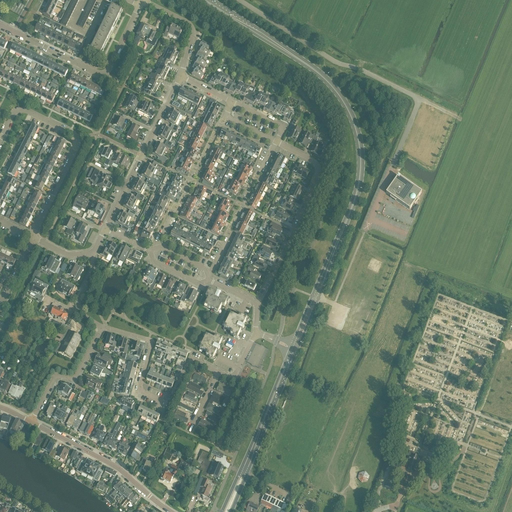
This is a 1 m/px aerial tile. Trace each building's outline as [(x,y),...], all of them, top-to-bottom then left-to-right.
[(53,12),(56,7),(48,3),(46,9),(53,12)] [(100,55),(122,11),(112,6),(97,37),(96,37),(92,46),(91,45),(89,49),(88,50),(89,50),(87,52),(93,55),(94,52),(100,55)] [(50,18),(53,12),(46,9),(43,14),(50,18)] [(140,27),(136,34),(144,38),(145,36),(148,37),(147,40),(146,42),(150,44),(151,42),(152,42),(156,33),(152,30),(151,31),(148,29),(149,27),(142,23),(140,27)] [(40,34),(44,26),(38,24),(35,31),(40,34)] [(174,37),(178,28),(172,25),(171,29),(168,28),(164,36),(167,37),(169,34),(174,37)] [(46,37),(49,29),(44,26),(40,34),(46,37)] [(180,44),(184,36),(181,34),(183,31),(178,28),(174,37),(179,39),(177,42),(180,44)] [(51,39),(55,32),(49,29),(46,37),(51,39)] [(57,42),(60,35),(55,32),(51,39),(57,42)] [(62,45),(66,37),(60,35),(57,42),(62,45)] [(68,47),(72,40),(66,37),(62,45),(68,47)] [(74,50),(77,43),(72,40),(68,47),(74,50)] [(208,58),(210,54),(208,52),(210,47),(200,42),(197,48),(200,51),(198,53),(207,58),(208,58)] [(80,53),(83,46),(77,43),(74,50),(80,53)] [(16,53),(19,47),(14,44),(11,51),(16,53)] [(165,54),(176,59),(179,54),(175,52),(177,49),(169,46),(165,54)] [(21,56),(24,50),(19,47),(16,53),(21,56)] [(27,59),(30,52),(24,50),(21,56),(27,59)] [(32,61),(35,55),(30,52),(27,59),(32,61)] [(204,69),(206,65),(205,62),(207,58),(198,53),(197,53),(194,58),(196,61),(195,64),(200,67),(204,69)] [(174,65),(176,59),(165,54),(162,59),(161,58),(159,61),(167,65),(169,62),(174,65)] [(37,64),(41,58),(35,55),(32,61),(37,64)] [(43,67),(46,60),(41,58),(37,64),(43,67)] [(48,69),(51,63),(46,60),(43,67),(48,69)] [(167,75),(169,70),(166,68),(167,65),(159,61),(158,64),(161,66),(158,71),(167,75)] [(54,72),(57,66),(51,63),(48,69),(54,72)] [(201,80),(203,76),(202,73),(204,69),(200,67),(195,64),(194,63),(191,69),(193,72),(192,75),(201,80)] [(59,75),(62,68),(57,66),(54,72),(59,75)] [(65,77),(68,71),(62,68),(59,75),(65,77)] [(150,77),(158,80),(159,78),(164,80),(167,75),(158,71),(157,74),(155,73),(154,75),(151,73),(150,77)] [(9,82),(12,75),(6,73),(3,79),(9,82)] [(224,76),(220,74),(218,76),(215,74),(213,79),(211,78),(208,83),(214,86),(217,84),(220,85),(224,76)] [(14,84),(17,78),(12,75),(9,82),(14,84)] [(75,84),(78,77),(73,75),(70,81),(75,84)] [(20,87),(23,81),(23,79),(18,76),(17,78),(14,84),(20,87)] [(228,93),(233,83),(229,81),(229,78),(224,76),(220,85),(223,87),(223,91),(228,93)] [(81,86),(84,80),(78,77),(75,84),(81,86)] [(157,90),(160,85),(156,83),(158,80),(150,77),(148,80),(151,81),(149,86),(157,90)] [(86,89),(89,83),(84,80),(81,86),(86,89)] [(25,90),(28,83),(23,81),(20,87),(25,90)] [(30,92),(33,86),(28,83),(25,90),(30,92)] [(91,92),(94,85),(89,83),(86,89),(91,92)] [(238,85),(233,83),(228,93),(234,96),(237,94),(240,95),(244,86),(240,84),(238,85)] [(97,94),(100,88),(94,85),(91,92),(97,94)] [(157,90),(149,86),(147,85),(144,90),(143,90),(142,93),(150,97),(151,94),(155,96),(157,90)] [(36,95),(39,89),(33,86),(30,92),(36,95)] [(248,88),(244,86),(240,95),(242,97),(243,100),(248,103),(253,93),(255,89),(251,87),(248,88)] [(101,99),(102,97),(105,91),(100,88),(97,94),(100,96),(98,98),(101,99)] [(183,99),(187,92),(185,90),(185,89),(182,88),(178,97),(183,99)] [(41,98),(44,91),(39,89),(36,95),(41,98)] [(46,100),(50,94),(44,91),(41,98),(46,100)] [(192,93),(189,92),(189,93),(187,92),(183,99),(188,102),(192,93)] [(193,104),(196,96),(194,95),(195,94),(192,93),(188,102),(193,104)] [(258,95),(253,93),(248,103),(254,106),(257,104),(260,105),(264,96),(260,94),(258,95)] [(52,103),(55,97),(50,94),(46,100),(52,103)] [(202,98),(199,96),(199,97),(196,96),(193,104),(197,107),(202,98)] [(268,113),(273,103),(269,101),(268,98),(264,96),(260,105),(262,106),(263,110),(268,113)] [(134,112),(138,104),(135,103),(137,100),(131,97),(129,97),(129,100),(127,104),(124,106),(125,108),(134,112)] [(212,100),(211,99),(209,103),(212,104),(210,109),(218,113),(219,111),(220,111),(221,109),(215,105),(216,102),(214,101),(212,100)] [(63,109),(66,103),(60,100),(57,107),(63,109)] [(68,112),(71,106),(66,103),(63,109),(68,112)] [(149,106),(143,103),(142,104),(140,103),(135,112),(138,114),(139,112),(144,115),(149,106)] [(278,105),(273,103),(268,113),(274,116),(277,114),(279,115),(284,106),(280,104),(278,105)] [(73,115),(77,108),(71,106),(68,112),(73,115)] [(151,120),(156,111),(153,110),(154,108),(149,106),(144,115),(149,117),(148,119),(151,120)] [(288,123),(293,113),(288,110),(288,108),(284,106),(279,115),(282,116),(282,120),(288,123)] [(79,117),(82,111),(77,108),(73,115),(79,117)] [(216,118),(218,116),(217,115),(218,113),(210,109),(207,114),(216,118)] [(178,113),(171,110),(169,116),(178,120),(180,115),(185,117),(186,114),(179,111),(178,113)] [(84,120),(87,113),(82,111),(79,117),(84,120)] [(89,111),(87,113),(84,120),(90,123),(93,116),(94,114),(92,112),(89,111)] [(215,121),(216,118),(207,114),(206,113),(205,115),(206,116),(205,119),(213,123),(214,121),(215,121)] [(178,130),(179,127),(175,125),(178,120),(169,116),(166,121),(172,124),(171,127),(178,130)] [(122,133),(126,125),(123,123),(124,121),(117,118),(114,126),(117,127),(115,130),(122,133)] [(212,128),(213,125),(212,125),(213,123),(205,119),(203,124),(212,128)] [(295,142),(301,131),(294,128),(297,121),(294,120),(291,125),(288,133),(290,134),(288,138),(295,142)] [(199,124),(196,123),(194,128),(196,129),(204,133),(207,128),(199,124)] [(35,134),(38,128),(32,125),(29,131),(35,134)] [(128,137),(136,141),(139,136),(136,134),(139,128),(133,126),(131,130),(130,130),(127,136),(128,137)] [(163,126),(161,132),(170,136),(172,137),(174,134),(177,133),(178,130),(171,127),(170,129),(163,126)] [(202,137),(204,133),(196,129),(194,134),(202,137)] [(228,132),(223,130),(222,131),(220,130),(217,137),(219,138),(224,140),(228,132)] [(33,139),(35,134),(29,131),(26,136),(33,139)] [(167,141),(165,144),(171,147),(173,144),(169,142),(172,137),(170,136),(161,132),(158,137),(167,141)] [(199,142),(202,137),(194,134),(191,132),(189,137),(191,138),(199,142)] [(228,145),(229,143),(233,135),(228,132),(224,140),(223,143),(228,145)] [(311,136),(304,133),(299,144),(306,147),(308,143),(311,144),(315,137),(312,135),(311,136)] [(234,145),(238,137),(233,135),(229,143),(234,145)] [(30,145),(33,139),(26,136),(24,142),(30,145)] [(238,147),(242,140),(238,137),(234,145),(238,147)] [(321,156),(323,150),(321,149),(324,144),(317,140),(318,138),(315,137),(311,144),(314,146),(311,152),(318,155),(321,156)] [(63,148),(65,142),(56,138),(54,143),(56,144),(63,148)] [(197,147),(199,142),(191,138),(189,143),(197,147)] [(243,150),(247,142),(242,140),(238,147),(243,150)] [(27,150),(30,145),(24,142),(21,147),(27,150)] [(248,152),(252,144),(247,142),(243,150),(248,152)] [(164,147),(158,143),(155,149),(164,153),(167,148),(171,150),(172,147),(171,147),(165,144),(164,147)] [(195,152),(197,147),(189,143),(187,148),(190,150),(195,152)] [(60,153),(63,148),(56,144),(54,150),(60,153)] [(253,155),(257,147),(252,144),(248,152),(253,155)] [(25,155),(27,150),(21,147),(18,152),(25,155)] [(258,157),(262,149),(257,147),(253,155),(258,157)] [(54,150),(51,149),(48,154),(51,155),(57,158),(60,153),(54,150)] [(112,152),(105,149),(104,149),(103,152),(102,152),(101,154),(102,155),(101,157),(107,159),(104,165),(108,167),(108,166),(113,157),(111,156),(112,153),(112,152)] [(165,164),(168,159),(163,156),(164,153),(155,149),(152,154),(159,157),(157,160),(165,164)] [(219,158),(221,159),(224,154),(213,149),(211,154),(219,158)] [(190,150),(187,154),(195,158),(198,153),(195,152),(190,150)] [(22,161),(25,156),(25,155),(18,152),(16,158),(22,161)] [(193,163),(195,158),(187,154),(185,159),(193,163)] [(216,163),(219,158),(211,154),(208,159),(216,163)] [(283,164),(286,159),(277,154),(275,159),(283,164)] [(55,164),(57,158),(51,155),(48,161),(55,164)] [(119,165),(123,157),(117,155),(116,157),(113,156),(113,157),(108,166),(111,167),(113,164),(118,167),(119,165)] [(127,169),(130,164),(127,163),(128,160),(123,157),(119,165),(127,169)] [(19,166),(22,161),(16,158),(13,163),(19,166)] [(191,168),(193,163),(185,159),(183,164),(191,168)] [(214,168),(216,163),(208,159),(206,164),(214,168)] [(281,169),(283,164),(275,159),(272,164),(281,169)] [(52,169),(55,164),(48,161),(46,166),(52,169)] [(17,172),(19,166),(13,163),(10,168),(17,172)] [(157,167),(158,165),(152,163),(150,166),(147,165),(144,170),(153,175),(156,170),(160,172),(162,169),(157,167)] [(188,173),(191,168),(183,164),(180,169),(179,169),(178,169),(177,169),(177,170),(176,171),(184,175),(185,172),(188,173)] [(211,172),(212,172),(214,168),(206,164),(204,169),(207,170),(211,172)] [(278,173),(281,169),(272,164),(270,169),(278,173)] [(303,167),(297,164),(296,166),(296,165),(292,173),(298,175),(297,176),(300,178),(301,177),(306,179),(309,172),(302,169),(303,167)] [(250,173),(252,168),(245,165),(242,169),(250,173)] [(49,175),(52,169),(46,166),(43,172),(49,175)] [(14,177),(17,172),(10,168),(7,174),(14,177)] [(96,187),(96,185),(100,179),(97,178),(97,177),(99,173),(92,169),(87,178),(90,180),(90,181),(90,182),(93,183),(92,185),(96,187)] [(248,178),(250,173),(242,169),(240,174),(248,178)] [(276,178),(278,173),(270,169),(267,174),(276,178)] [(148,179),(147,181),(154,185),(154,184),(154,183),(156,180),(152,178),(153,175),(144,170),(142,176),(148,179)] [(207,170),(204,175),(212,179),(215,174),(212,172),(211,172),(207,170)] [(43,172),(40,171),(38,176),(40,177),(47,180),(49,175),(43,172)] [(28,184),(29,181),(32,176),(33,173),(30,172),(25,183),(28,184)] [(231,177),(232,176),(228,174),(226,173),(225,176),(224,179),(223,179),(222,182),(224,183),(225,180),(226,178),(228,179),(229,176),(231,177)] [(175,178),(172,183),(180,186),(181,184),(182,185),(184,182),(182,181),(184,178),(175,174),(174,177),(175,178)] [(245,182),(248,178),(240,174),(238,179),(245,182)] [(276,184),(276,183),(277,183),(277,182),(276,181),(277,179),(276,179),(276,178),(267,174),(265,179),(276,184)] [(211,188),(212,187),(212,186),(212,185),(211,185),(211,184),(210,184),(212,179),(204,175),(202,180),(204,181),(202,184),(211,188)] [(112,180),(105,176),(103,179),(100,178),(100,179),(96,185),(103,188),(103,186),(110,189),(112,184),(110,184),(112,180)] [(413,204),(415,205),(419,199),(418,198),(422,193),(398,176),(386,193),(410,210),(413,204)] [(44,185),(47,180),(40,177),(38,182),(44,185)] [(14,188),(16,182),(8,178),(5,183),(11,186),(11,187),(14,188)] [(243,187),(245,182),(238,179),(236,183),(241,186),(240,186),(243,187)] [(273,189),(276,184),(265,179),(263,184),(273,189)] [(146,184),(137,180),(134,185),(143,190),(146,184),(152,188),(154,185),(147,181),(146,184)] [(301,193),(303,189),(301,188),(303,185),(292,180),(291,183),(295,185),(289,196),(297,200),(297,199),(298,199),(299,196),(300,193),(301,193)] [(238,190),(240,186),(241,186),(236,183),(233,181),(231,187),(238,190)] [(41,191),(44,185),(38,182),(35,188),(41,191)] [(9,192),(11,187),(11,186),(5,183),(2,189),(9,192)] [(179,192),(180,190),(179,189),(180,186),(172,183),(170,188),(179,192)] [(264,192),(266,187),(258,183),(256,188),(264,192)] [(143,200),(145,197),(141,195),(143,190),(134,185),(131,191),(138,194),(137,196),(143,200)] [(213,193),(201,187),(199,190),(198,189),(195,194),(203,198),(205,193),(211,196),(213,193)] [(236,195),(238,190),(231,187),(228,191),(236,195)] [(177,195),(179,192),(170,188),(168,192),(175,196),(176,194),(177,195)] [(261,197),(264,192),(256,188),(253,193),(261,197)] [(0,194),(6,197),(9,192),(2,189),(0,193),(0,194)] [(39,200),(42,195),(35,191),(32,197),(39,200)] [(174,202),(175,199),(174,198),(175,196),(168,192),(165,197),(174,202)] [(259,202),(261,197),(253,193),(251,198),(259,202)] [(204,204),(205,202),(202,200),(203,198),(195,194),(193,198),(193,199),(201,203),(204,204)] [(82,197),(79,195),(72,209),(74,207),(81,210),(82,209),(85,210),(84,212),(89,203),(85,201),(86,199),(84,198),(85,198),(84,197),(84,198),(82,197),(83,197),(82,196),(82,197)] [(32,197),(30,196),(27,202),(30,203),(30,202),(36,206),(39,200),(32,197)] [(135,199),(129,196),(126,201),(135,206),(138,201),(142,203),(143,200),(137,196),(135,199)] [(168,204),(170,201),(161,197),(159,202),(166,206),(167,203),(168,204)] [(199,205),(201,203),(193,199),(193,198),(190,197),(187,202),(195,206),(197,207),(198,204),(199,205)] [(292,212),(295,206),(292,204),(294,201),(284,197),(282,202),(284,203),(282,208),(292,212)] [(231,202),(224,198),(223,202),(220,200),(219,202),(222,204),(220,206),(228,210),(231,205),(229,205),(231,202)] [(255,210),(256,207),(259,202),(251,198),(249,203),(250,204),(248,207),(255,210)] [(135,216),(137,213),(133,211),(135,206),(126,201),(123,207),(130,210),(129,212),(134,215),(135,216)] [(33,211),(34,210),(36,206),(30,202),(30,203),(27,208),(33,211)] [(165,211),(166,208),(165,208),(166,206),(159,202),(156,207),(165,211)] [(196,212),(197,210),(194,208),(195,206),(187,202),(185,207),(196,212)] [(99,205),(94,203),(93,205),(90,203),(85,214),(88,215),(89,212),(95,214),(99,205)] [(101,222),(106,211),(103,210),(104,208),(99,205),(95,214),(100,217),(98,220),(101,222)] [(228,210),(220,206),(219,209),(216,207),(215,210),(218,211),(226,215),(228,210)] [(163,214),(165,211),(156,207),(154,211),(161,215),(162,213),(163,214)] [(195,214),(196,212),(185,207),(182,211),(190,215),(192,213),(195,214)] [(31,216),(33,211),(27,208),(24,213),(31,216)] [(253,213),(247,210),(246,213),(244,212),(242,217),(250,221),(253,213)] [(160,221),(161,218),(160,217),(161,215),(154,211),(151,216),(160,221)] [(191,222),(192,220),(189,218),(190,215),(182,211),(180,216),(188,220),(191,222)] [(226,221),(229,216),(226,215),(218,211),(216,213),(220,215),(218,217),(226,221)] [(290,216),(279,211),(277,214),(273,212),(270,217),(278,221),(280,219),(287,222),(290,216)] [(127,215),(121,212),(118,217),(127,222),(130,217),(133,218),(134,215),(129,212),(127,215)] [(28,222),(28,221),(31,216),(24,213),(22,218),(28,222)] [(159,223),(160,221),(151,216),(149,221),(157,225),(158,223),(159,223)] [(127,222),(118,217),(115,223),(122,226),(121,229),(127,232),(129,229),(128,229),(128,226),(129,223),(127,222)] [(226,221),(218,217),(217,220),(214,218),(213,221),(224,226),(226,221)] [(247,226),(250,221),(242,217),(239,222),(247,226)] [(25,227),(28,222),(22,218),(19,224),(25,227)] [(68,219),(67,218),(63,227),(67,229),(67,230),(66,233),(71,236),(74,230),(71,229),(75,221),(70,219),(68,219)] [(155,230),(157,227),(156,227),(157,225),(149,221),(147,226),(155,230)] [(221,231),(224,226),(213,221),(212,223),(215,224),(214,227),(221,231)] [(245,230),(247,226),(239,222),(237,227),(245,230)] [(267,232),(267,233),(270,234),(274,236),(275,234),(279,237),(282,231),(279,230),(280,227),(272,223),(270,227),(269,227),(267,231),(267,232)] [(82,243),(87,233),(84,231),(87,227),(81,224),(76,233),(77,234),(76,236),(79,241),(79,242),(82,243)] [(175,228),(171,235),(176,238),(180,230),(181,227),(175,224),(174,227),(175,228)] [(154,233),(155,230),(147,226),(144,231),(152,235),(153,233),(154,233)] [(221,231),(214,227),(212,230),(209,228),(208,230),(211,232),(219,236),(221,231)] [(242,235),(245,230),(237,227),(234,232),(242,235)] [(180,230),(176,238),(180,240),(186,229),(184,228),(182,231),(180,230)] [(186,229),(180,240),(185,243),(189,235),(190,233),(187,232),(188,230),(186,229)] [(152,237),(151,237),(152,235),(144,231),(141,237),(139,236),(138,237),(146,241),(147,239),(150,240),(152,237)] [(189,235),(185,243),(190,245),(196,234),(193,233),(192,235),(190,233),(189,235)] [(275,249),(278,242),(272,240),(274,237),(266,233),(265,237),(268,239),(265,244),(275,249)] [(196,234),(190,245),(195,247),(199,240),(196,238),(198,235),(196,234)] [(199,240),(195,247),(200,250),(205,239),(206,236),(204,235),(201,241),(199,240)] [(247,246),(248,244),(244,242),(245,239),(237,235),(235,240),(247,246)] [(205,239),(200,250),(204,252),(208,244),(206,243),(207,240),(205,239)] [(208,244),(204,252),(209,255),(213,247),(214,247),(217,241),(215,240),(213,241),(212,244),(209,242),(208,244)] [(247,246),(235,240),(233,245),(240,248),(242,246),(246,248),(247,246)] [(111,256),(116,246),(109,242),(106,250),(103,248),(100,255),(106,258),(108,254),(111,256)] [(242,256),(243,254),(239,251),(240,248),(233,245),(230,249),(242,256)] [(117,250),(113,258),(123,263),(129,250),(122,246),(120,251),(117,250)] [(271,257),(271,256),(272,254),(267,251),(268,248),(263,246),(261,251),(263,252),(261,255),(264,256),(264,258),(269,260),(271,257)] [(242,256),(230,249),(228,254),(236,258),(237,255),(242,257),(242,256)] [(135,254),(130,252),(131,250),(126,260),(135,264),(133,269),(135,270),(143,256),(136,252),(135,254)] [(238,265),(239,263),(234,261),(236,258),(228,254),(225,259),(238,265)] [(264,270),(267,264),(259,260),(260,258),(255,255),(252,260),(256,262),(254,266),(264,270)] [(6,265),(10,258),(4,256),(1,262),(6,265)] [(55,274),(61,263),(48,256),(41,269),(46,272),(47,270),(55,274)] [(12,268),(15,261),(10,258),(6,265),(12,268)] [(238,265),(225,259),(223,264),(231,268),(232,265),(237,267),(238,265)] [(77,282),(84,269),(73,263),(67,275),(74,278),(73,280),(77,282)] [(233,275),(234,273),(229,271),(231,268),(223,264),(221,269),(233,275)] [(258,283),(261,276),(254,272),(255,269),(250,266),(247,272),(251,274),(249,278),(258,283)] [(150,285),(152,285),(154,280),(157,274),(153,272),(153,271),(148,268),(143,277),(148,280),(147,282),(147,284),(150,285)] [(233,275),(221,269),(218,274),(221,275),(219,278),(227,282),(229,279),(226,277),(227,275),(232,277),(233,275)] [(163,276),(160,275),(157,281),(154,280),(152,285),(151,287),(154,288),(156,285),(163,288),(165,283),(168,278),(164,277),(165,276),(164,276),(163,276)] [(35,284),(32,292),(37,294),(35,298),(38,299),(38,301),(41,303),(42,301),(44,297),(43,297),(48,286),(35,279),(33,283),(35,284)] [(69,298),(75,286),(62,280),(60,284),(62,285),(58,292),(69,298)] [(170,293),(176,282),(170,280),(168,284),(165,283),(163,288),(162,289),(170,293)] [(254,291),(256,286),(255,286),(255,284),(252,284),(245,280),(242,286),(247,288),(247,289),(251,290),(254,291)] [(181,301),(184,295),(186,291),(184,290),(185,287),(183,286),(181,286),(181,287),(177,285),(178,283),(177,283),(172,293),(178,296),(176,300),(180,302),(181,301)] [(217,294),(212,292),(210,291),(211,290),(211,289),(210,288),(209,288),(208,289),(208,290),(209,291),(206,298),(208,299),(206,304),(205,303),(204,303),(203,303),(203,304),(203,305),(203,306),(219,314),(220,314),(220,313),(221,313),(221,312),(221,311),(219,310),(222,306),(224,307),(226,303),(228,304),(230,300),(230,299),(230,298),(229,298),(228,297),(228,298),(227,298),(227,299),(220,296),(221,294),(221,295),(217,293),(217,294)] [(193,303),(198,293),(190,290),(187,296),(184,295),(181,301),(184,303),(186,299),(193,303)] [(69,314),(54,307),(51,314),(58,318),(65,322),(69,314)] [(238,318),(234,316),(234,315),(234,314),(234,313),(233,313),(232,313),(231,313),(231,314),(224,329),(223,330),(224,330),(224,331),(225,331),(226,331),(226,330),(227,329),(232,332),(230,334),(234,336),(234,338),(236,339),(237,340),(238,340),(239,340),(239,339),(240,339),(240,338),(239,337),(238,336),(241,330),(243,331),(244,327),(243,327),(246,320),(247,321),(248,321),(249,321),(249,320),(249,319),(248,318),(247,318),(246,319),(240,316),(238,318)] [(343,322),(331,317),(329,324),(341,329),(343,322)] [(361,330),(349,325),(346,331),(358,336),(361,330)] [(339,334),(327,329),(324,335),(336,340),(339,334)] [(71,358),(81,337),(70,331),(59,352),(71,358)] [(209,337),(210,336),(210,335),(209,334),(208,334),(207,334),(199,350),(199,351),(200,352),(201,352),(202,352),(203,350),(207,353),(206,355),(210,357),(209,359),(213,361),(214,361),(215,361),(215,360),(215,359),(215,358),(214,358),(217,351),(219,352),(218,352),(220,348),(218,348),(222,341),(223,342),(224,342),(224,341),(225,341),(225,340),(224,340),(224,339),(223,338),(222,340),(215,337),(214,339),(209,337)] [(106,337),(104,343),(106,344),(106,345),(110,346),(109,349),(111,350),(111,351),(114,352),(116,344),(113,343),(115,338),(108,336),(108,337),(106,337)] [(356,341),(344,336),(341,343),(353,348),(356,341)] [(122,340),(120,339),(119,344),(120,344),(118,348),(122,349),(121,353),(127,354),(129,348),(126,347),(127,341),(123,340),(123,339),(122,339),(122,340)] [(334,345),(322,340),(319,347),(331,352),(334,345)] [(158,356),(163,344),(158,342),(155,350),(158,351),(156,356),(158,356)] [(140,357),(141,352),(138,351),(140,344),(133,343),(131,351),(135,352),(134,356),(140,357)] [(165,354),(168,346),(163,344),(158,356),(160,357),(162,353),(165,354)] [(168,360),(173,348),(168,346),(165,354),(168,355),(166,360),(168,360)] [(175,358),(178,349),(173,348),(168,360),(170,361),(172,357),(175,358)] [(351,353),(339,348),(337,354),(349,359),(351,353)] [(178,364),(183,351),(178,349),(175,358),(178,359),(176,364),(178,364)] [(185,362),(188,353),(183,351),(178,364),(180,365),(182,360),(185,362)] [(329,357),(317,352),(314,358),(326,363),(329,357)] [(107,360),(98,355),(94,362),(106,368),(108,364),(111,366),(114,359),(109,357),(107,360)] [(347,364),(335,359),(332,366),(344,371),(347,364)] [(111,377),(113,374),(109,372),(93,364),(92,367),(93,367),(90,373),(91,374),(90,375),(93,376),(93,375),(99,378),(101,374),(107,375),(111,377)] [(324,369),(312,364),(309,370),(322,375),(324,369)] [(134,375),(136,370),(123,366),(122,369),(127,370),(126,373),(134,375)] [(146,380),(151,382),(154,374),(156,370),(151,368),(146,380)] [(342,376),(330,371),(327,377),(339,382),(342,376)] [(197,372),(193,380),(205,385),(208,378),(197,372)] [(159,376),(154,374),(151,382),(156,383),(159,376)] [(161,385),(165,377),(159,376),(156,383),(161,385)] [(131,386),(133,381),(120,377),(119,379),(124,380),(123,383),(131,386)] [(170,379),(165,377),(161,385),(166,387),(170,379)] [(175,381),(170,379),(166,387),(172,389),(175,381)] [(95,383),(89,380),(86,386),(95,390),(96,387),(99,389),(102,383),(96,380),(95,383)] [(5,384),(1,393),(3,393),(3,394),(5,395),(5,394),(6,395),(10,386),(6,385),(8,382),(6,381),(5,384)] [(192,383),(189,389),(202,396),(205,390),(192,383)] [(233,390),(221,384),(217,391),(229,397),(233,390)] [(13,398),(19,386),(16,385),(15,388),(11,387),(7,395),(8,396),(8,397),(10,397),(11,397),(13,398)] [(65,387),(61,385),(58,391),(62,393),(62,394),(67,397),(66,399),(69,401),(70,399),(73,394),(70,392),(71,389),(72,390),(72,389),(66,386),(65,387)] [(25,389),(19,386),(13,398),(15,399),(16,400),(17,401),(18,401),(19,401),(25,389)] [(128,396),(130,391),(117,387),(116,389),(118,390),(118,393),(119,394),(120,394),(128,396)] [(228,399),(215,392),(211,400),(224,407),(228,399)] [(187,396),(185,399),(197,404),(198,401),(195,399),(197,396),(190,393),(188,396),(187,396)] [(130,409),(129,412),(130,412),(135,414),(135,413),(133,412),(135,407),(133,405),(134,402),(130,400),(129,401),(128,400),(128,398),(123,397),(120,404),(130,409)] [(196,408),(182,402),(180,408),(194,414),(196,408)] [(52,404),(46,415),(48,415),(47,416),(51,418),(51,417),(52,418),(56,410),(52,408),(54,405),(52,404)] [(56,420),(59,421),(65,409),(67,405),(65,404),(61,412),(57,410),(53,418),(54,419),(54,420),(56,420)] [(223,411),(209,404),(205,410),(219,417),(223,411)] [(80,413),(72,428),(74,429),(74,430),(76,431),(77,430),(77,431),(82,423),(79,421),(82,414),(85,408),(83,407),(80,413)] [(142,417),(145,409),(141,407),(137,414),(142,417)] [(67,410),(65,409),(59,421),(61,423),(63,424),(64,424),(70,413),(67,411),(67,410)] [(142,417),(146,419),(150,411),(145,409),(142,417)] [(146,419),(151,421),(155,414),(150,411),(146,419)] [(191,417),(178,411),(174,418),(188,425),(191,417)] [(219,418),(205,411),(201,419),(215,426),(219,418)] [(72,428),(80,413),(78,412),(76,415),(73,414),(67,425),(68,426),(69,427),(70,427),(72,428)] [(160,416),(155,414),(151,421),(156,424),(160,416)] [(14,419),(10,418),(11,417),(8,416),(7,418),(5,421),(1,421),(2,418),(0,424),(0,429),(2,430),(2,431),(3,430),(8,431),(14,419)] [(84,434),(92,418),(91,417),(87,425),(83,423),(79,432),(80,432),(80,433),(81,433),(82,433),(84,434)] [(92,418),(84,434),(86,435),(87,436),(88,437),(89,436),(89,437),(94,429),(91,427),(92,424),(95,419),(93,418),(92,418)] [(17,437),(25,424),(22,423),(16,419),(9,433),(17,437)] [(214,428),(200,422),(197,428),(210,435),(214,428)] [(109,447),(118,432),(121,425),(119,423),(112,435),(109,434),(108,437),(108,436),(104,444),(105,445),(107,446),(108,446),(109,447)] [(95,430),(92,438),(92,439),(94,440),(95,440),(102,443),(106,434),(102,432),(104,428),(104,427),(102,426),(101,426),(98,431),(95,430)] [(120,433),(118,432),(109,447),(112,448),(112,449),(114,450),(115,450),(119,442),(116,441),(120,433)] [(39,447),(44,438),(38,435),(34,444),(39,447)] [(52,458),(55,451),(52,450),(55,445),(46,440),(42,449),(50,453),(48,456),(52,458)] [(126,456),(130,448),(126,446),(127,444),(122,441),(118,449),(123,451),(122,454),(126,456)] [(140,446),(134,443),(130,452),(133,453),(133,454),(132,457),(133,459),(137,461),(142,450),(144,447),(141,446),(140,446)] [(64,461),(69,452),(60,447),(58,453),(55,451),(52,458),(55,459),(56,457),(64,461)] [(73,465),(79,453),(74,451),(70,459),(73,460),(71,463),(72,463),(72,464),(73,465)] [(418,457),(413,455),(414,453),(410,451),(406,461),(409,462),(410,464),(408,468),(414,470),(415,466),(417,465),(420,466),(423,458),(418,456),(418,457)] [(76,470),(83,456),(80,454),(74,465),(76,466),(74,469),(76,470)] [(144,457),(141,463),(145,465),(143,471),(144,472),(145,472),(146,472),(147,473),(147,472),(149,473),(149,471),(150,471),(154,462),(155,462),(156,459),(153,458),(150,464),(147,462),(148,459),(144,457)] [(94,463),(90,461),(89,462),(87,461),(86,463),(82,461),(76,471),(81,474),(82,473),(88,476),(94,463)] [(189,465),(182,461),(177,471),(184,475),(189,465)] [(98,482),(103,472),(98,470),(100,467),(98,466),(98,465),(94,463),(88,476),(94,479),(93,480),(98,482)] [(215,464),(210,476),(218,479),(223,467),(215,464)] [(170,483),(174,475),(172,474),(173,470),(166,466),(164,471),(165,471),(161,479),(161,481),(163,482),(165,481),(170,483)] [(113,480),(116,475),(117,473),(107,468),(105,472),(112,476),(111,479),(113,480)] [(361,483),(367,482),(369,476),(365,472),(359,473),(357,479),(361,483)] [(388,481),(391,482),(395,474),(394,473),(390,472),(386,481),(387,481),(388,481)] [(200,478),(196,487),(198,488),(200,487),(203,489),(201,495),(203,496),(203,500),(208,502),(211,495),(209,494),(211,488),(207,486),(209,482),(200,478)] [(114,501),(116,496),(118,492),(123,486),(122,484),(122,483),(121,483),(120,481),(119,481),(113,487),(116,490),(110,497),(114,501)] [(106,494),(109,488),(99,483),(96,489),(106,494)] [(124,486),(123,486),(118,492),(116,496),(118,497),(116,501),(118,502),(121,498),(128,490),(127,489),(127,488),(125,486),(124,486)] [(129,491),(128,490),(121,498),(123,500),(125,498),(127,500),(133,494),(132,493),(130,491),(129,491)] [(134,495),(133,494),(127,500),(121,506),(123,508),(129,502),(132,504),(133,503),(135,504),(137,502),(135,500),(138,498),(137,498),(137,497),(136,496),(135,495),(134,495)] [(269,496),(266,502),(268,503),(271,505),(274,499),(269,496)] [(274,499),(271,505),(273,506),(277,507),(280,501),(274,499)] [(280,501),(277,507),(278,508),(282,510),(284,506),(289,508),(292,503),(287,500),(285,504),(280,501)] [(246,511),(257,511),(260,507),(250,503),(246,511)]
